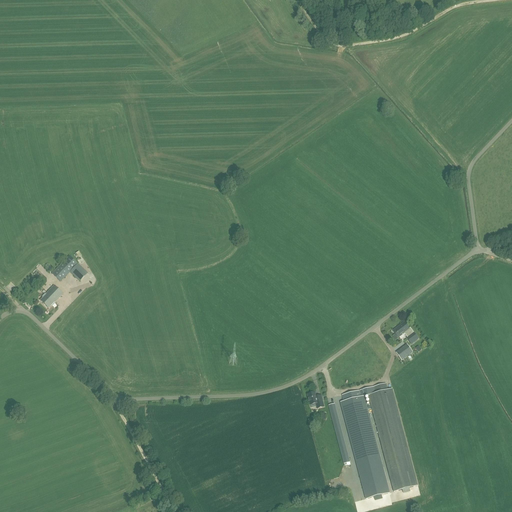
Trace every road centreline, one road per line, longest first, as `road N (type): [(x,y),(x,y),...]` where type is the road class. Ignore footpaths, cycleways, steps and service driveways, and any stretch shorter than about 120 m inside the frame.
road 1 (unclassified): [(0,318),(27,313),(117,397),(261,393),(323,365),(476,249)]
road 2 (unclassified): [(503,0),(459,5),(402,36),(343,47),(315,29),(297,0)]
road 3 (unclassified): [(476,249),(468,173),(511,120)]
road 4 (track): [(117,397),(173,511)]
